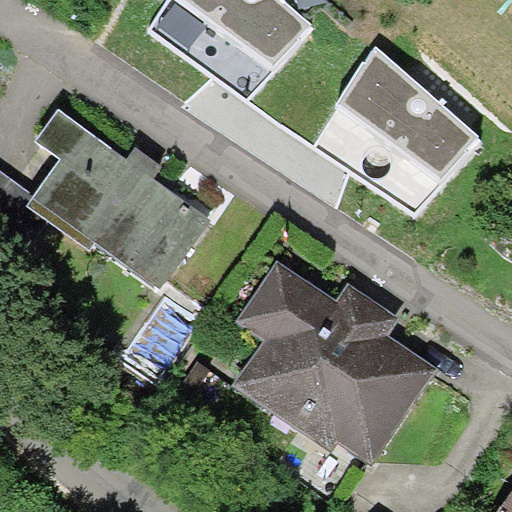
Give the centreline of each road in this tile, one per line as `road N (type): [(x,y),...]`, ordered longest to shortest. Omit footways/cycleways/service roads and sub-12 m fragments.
road 1 (residential): [(511,361),(0,23)]
road 2 (unclassified): [(137,511),(0,393)]
